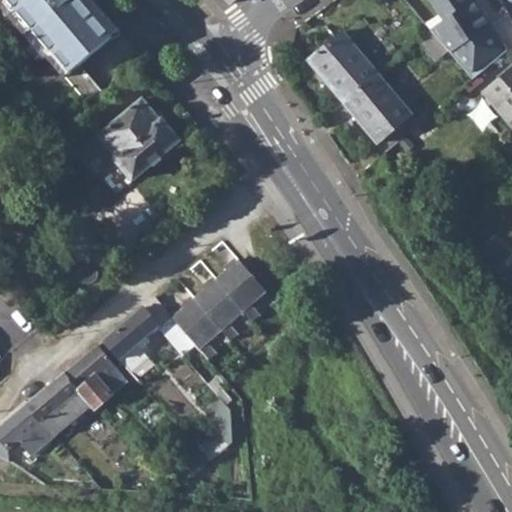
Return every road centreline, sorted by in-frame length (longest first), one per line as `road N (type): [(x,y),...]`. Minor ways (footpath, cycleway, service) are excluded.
road 1 (primary): [(284,161),(395,319),(508,511)]
road 2 (residential): [(284,161),(41,366)]
road 3 (primary): [(211,61),(284,161)]
